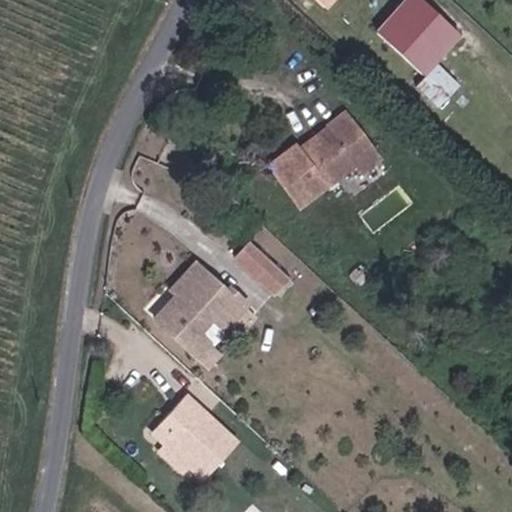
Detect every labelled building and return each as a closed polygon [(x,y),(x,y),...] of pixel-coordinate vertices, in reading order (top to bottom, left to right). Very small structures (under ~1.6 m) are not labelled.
[(315,0),(324,8),(331,0),(315,0)] [(404,0),(376,32),(423,74),(460,33),(422,0),(404,0)] [(414,85),(436,107),(458,86),(436,63),(414,85)] [(300,155),(295,149),(294,147),(267,167),(298,207),(355,164),(362,172),(379,159),(343,113),(326,126),(331,132),(300,155)] [(331,132),(326,126),(295,149),(300,155),(331,132)] [(249,242),(234,259),(254,277),(269,261),(249,242)] [(269,261),(254,277),(273,295),(288,278),(269,261)] [(181,300),(205,274),(195,265),(171,291),(176,295),(181,300)] [(181,300),(176,295),(153,319),(196,358),(208,345),(196,334),(210,319),(222,329),(227,324),(238,334),(254,317),(243,307),(245,304),(234,294),(231,298),(225,293),(205,274),(181,300)] [(231,298),(234,294),(229,289),(225,293),(231,298)] [(184,395),(159,422),(165,428),(165,437),(160,443),(161,444),(187,468),(202,481),(236,443),(184,395)] [(149,433),(160,443),(165,437),(165,428),(159,422),(149,433)] [(187,468),(161,444),(156,450),(182,473),(187,468)]
